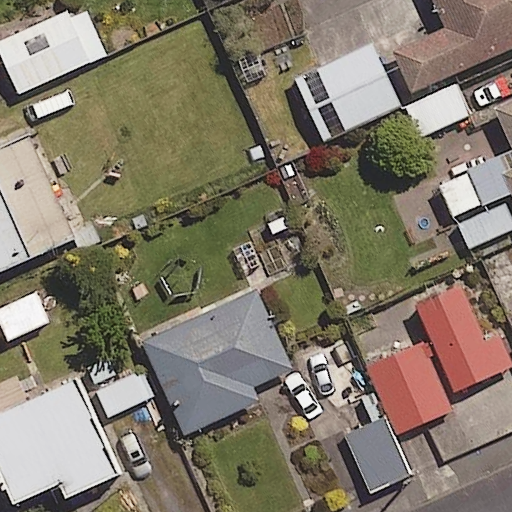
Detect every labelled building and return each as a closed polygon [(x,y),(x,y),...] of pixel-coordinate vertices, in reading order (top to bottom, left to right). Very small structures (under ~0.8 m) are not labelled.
[(109,56),(85,0),(75,0),(0,31),(0,37),(23,92),(109,56)] [(511,43),(511,0),(432,0),(443,24),(392,47),(411,89),(511,43)] [(404,106),(378,45),(300,79),(326,140),(404,106)] [(474,114),(460,83),(414,104),(428,135),(474,114)] [(511,96),(493,105),(511,146),(511,165),(501,170),(511,194),(511,96)] [(0,266),(72,235),(27,130),(0,142),(0,266)] [(482,339),(459,285),(417,303),(454,389),(511,364),(511,361),(499,332),(482,339)] [(291,366),(255,288),(141,340),(184,432),(259,398),(252,384),(291,366)] [(450,408),(420,340),(365,365),(396,432),(450,408)] [(155,395),(140,364),(98,385),(113,415),(155,395)] [(117,471),(73,376),(0,409),(0,477),(11,502),(56,481),(63,496),(117,471)]
